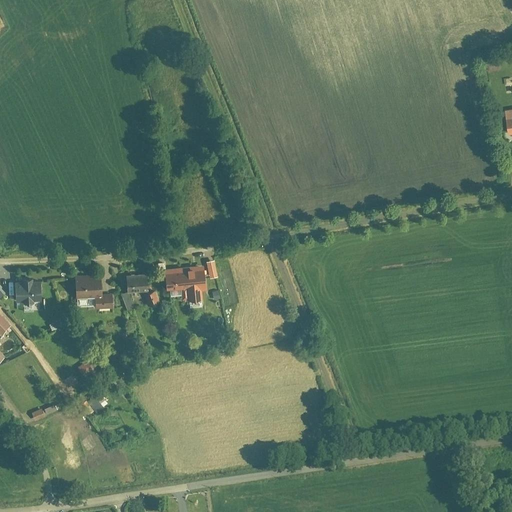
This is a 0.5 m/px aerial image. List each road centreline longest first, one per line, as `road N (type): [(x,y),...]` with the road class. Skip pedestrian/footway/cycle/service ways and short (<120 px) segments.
road 1 (residential): [(0,259),(133,259),(511,198)]
road 2 (unclassified): [(511,440),(53,507)]
road 3 (track): [(269,239),(176,0)]
road 4 (track): [(355,457),(274,238)]
road 5 (unclassified): [(53,507),(33,437),(0,396)]
